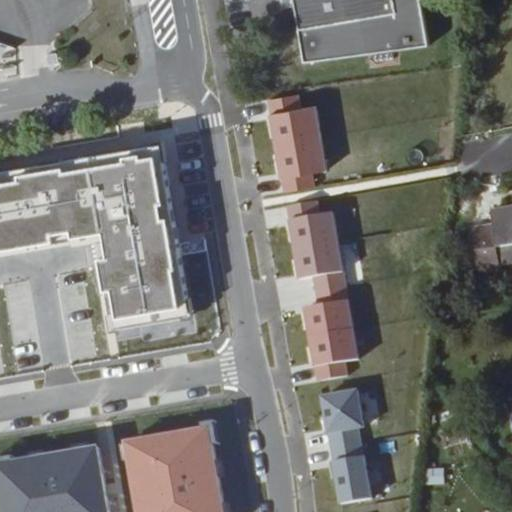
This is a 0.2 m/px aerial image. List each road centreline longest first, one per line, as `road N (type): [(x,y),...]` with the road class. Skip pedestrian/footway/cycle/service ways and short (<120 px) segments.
road 1 (residential): [(0,309),(241,293)]
road 2 (residential): [(206,57),(241,293)]
road 3 (residential): [(241,293),(269,511)]
